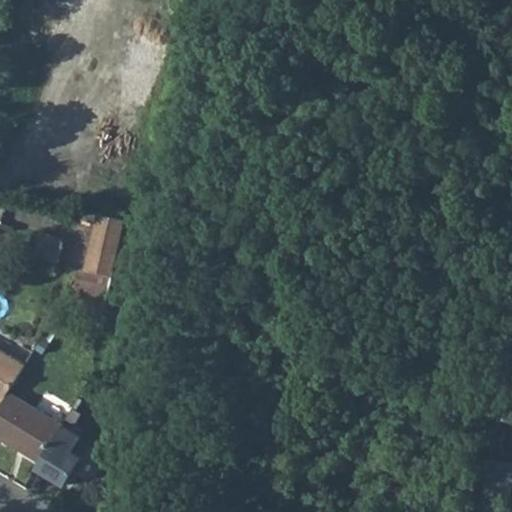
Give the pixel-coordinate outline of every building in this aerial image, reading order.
[(87,267),(114,273),(128,217),(101,211),(87,267)] [(47,231),(42,255),(62,259),(67,236),(47,231)] [(102,286),(105,274),(94,271),(91,284),(102,286)] [(0,406),(9,391),(26,364),(0,347),(0,406)] [(9,391),(0,406),(0,438),(1,436),(41,460),(63,424),(9,391)] [(84,435),(64,422),(63,424),(41,460),(38,465),(67,484),(86,454),(76,448),(84,435)]
